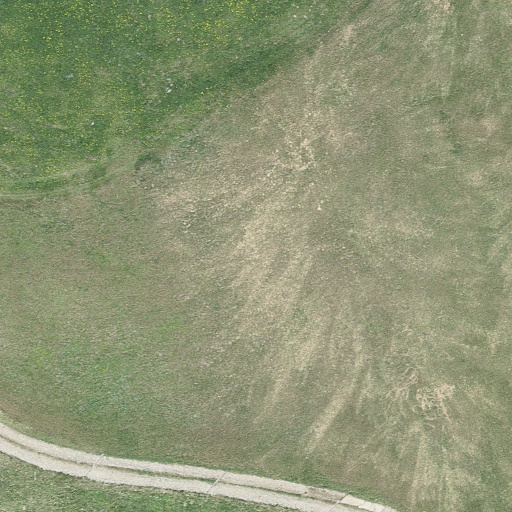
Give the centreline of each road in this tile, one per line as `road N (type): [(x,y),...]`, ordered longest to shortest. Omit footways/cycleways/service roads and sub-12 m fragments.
road 1 (track): [(0,187),(38,190),(95,177),(143,146),(196,95),(350,15),(364,0)]
road 2 (track): [(0,434),(99,468),(244,484),(358,511)]
